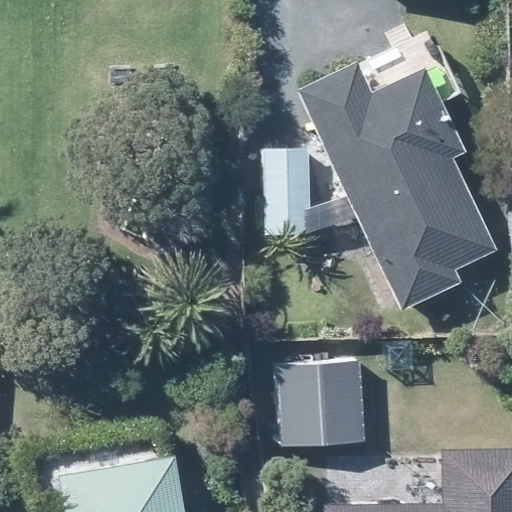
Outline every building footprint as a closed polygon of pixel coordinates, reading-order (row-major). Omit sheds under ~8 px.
[(368,233),(404,309),(463,281),(457,266),(497,248),(455,155),(467,149),(428,67),(374,91),(361,62),(301,89),(320,130),(368,233)] [(312,147),(267,146),(268,232),(312,232),(312,147)] [(382,340),(382,370),(417,370),(417,339),(382,340)] [(280,365),(283,442),(365,439),(360,362),(280,365)] [(326,511),(511,511),(511,446),(444,446),(444,454),(444,503),(327,503),(326,511)] [(186,511),(176,452),(165,453),(63,472),(69,511),(186,511)]
